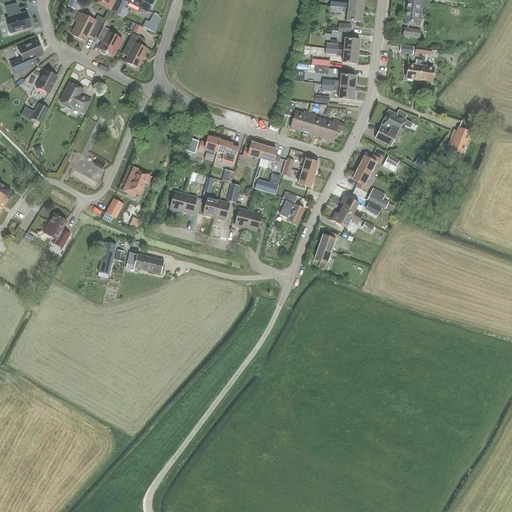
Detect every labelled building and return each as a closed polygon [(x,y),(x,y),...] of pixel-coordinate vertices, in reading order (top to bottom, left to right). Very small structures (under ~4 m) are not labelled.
[(74,10),(78,3),(73,0),(69,0),(66,6),(74,10)] [(97,0),(95,4),(110,11),(115,0),(97,0)] [(116,0),(111,10),(119,14),(126,2),(124,1),(124,0),(116,0)] [(124,0),(124,1),(126,2),(140,9),(139,12),(144,15),(146,12),(148,13),(154,1),(153,0),(124,0)] [(330,2),(330,7),(362,11),(363,0),(348,0),(348,4),(330,2)] [(419,27),(423,4),(407,2),(404,25),(419,27)] [(8,18),(5,19),(10,34),(31,28),(26,13),(19,15),(16,4),(5,7),(8,18)] [(361,23),(362,11),(330,7),(329,12),(347,14),(346,21),(361,23)] [(104,20),(97,16),(95,21),(79,13),(74,21),(78,23),(71,35),(84,42),(87,36),(94,39),(104,20)] [(126,28),(131,31),(135,25),(129,22),(126,28)] [(136,25),(132,32),(139,35),(141,30),(146,32),(147,30),(136,25)] [(338,32),(350,33),(350,26),(338,25),(338,32)] [(112,56),(121,40),(108,33),(109,31),(103,27),(97,40),(103,43),(99,50),(100,52),(102,51),(104,52),(105,54),(107,54),(112,56)] [(420,30),(403,28),(402,36),(419,38),(420,30)] [(125,63),(137,69),(147,50),(140,46),(144,40),(132,34),(121,54),(128,58),(125,63)] [(338,45),(326,44),(325,49),(343,51),(358,53),(359,41),(344,39),(344,46),(338,45)] [(34,59),(42,55),(36,41),(18,49),(22,59),(10,64),(14,75),(37,65),(34,59)] [(399,53),(403,54),(412,55),(414,48),(414,47),(400,45),(399,53)] [(357,65),(358,53),(343,51),(325,49),(325,55),(337,56),(343,57),(342,63),(357,65)] [(316,66),(315,67),(328,68),(329,61),(312,60),(311,65),(316,66)] [(416,61),(415,65),(408,64),(406,79),(419,81),(421,66),(421,61),(416,61)] [(421,66),(419,81),(431,83),(433,68),(427,67),(421,66)] [(315,73),(316,73),(327,75),(328,68),(315,67),(315,73)] [(57,77),(44,71),(36,88),(48,94),(57,77)] [(297,72),(296,82),(305,83),(306,72),(297,72)] [(322,80),(321,85),(333,87),(354,89),(355,77),(341,75),(340,81),(334,81),(322,80)] [(83,91),(69,84),(60,102),(73,109),(74,108),(84,113),(90,101),(80,96),(83,91)] [(333,87),(321,85),(321,91),(333,92),(339,92),(338,99),(353,101),(354,89),(333,87)] [(314,102),(328,104),(329,97),(315,96),(314,102)] [(288,101),(283,115),(291,118),(296,104),(288,101)] [(38,104),(30,118),(41,124),(49,109),(38,104)] [(304,133),(310,114),(304,112),(304,114),(295,111),(290,129),(304,133)] [(388,111),(375,139),(391,147),(397,133),(400,134),(404,126),(406,127),(408,122),(406,121),(404,120),(406,115),(398,111),(396,115),(388,111)] [(316,115),(310,114),(304,133),(318,137),(324,120),(315,117),(316,115)] [(332,123),(324,120),(318,137),(333,142),(337,128),(343,130),(345,124),(339,122),(333,120),(332,123)] [(461,154),(471,129),(472,126),(461,122),(459,128),(458,128),(457,132),(453,130),(447,145),(451,147),(450,150),(461,154)] [(28,131),(24,138),(31,142),(35,135),(28,131)] [(204,148),(216,152),(220,141),(207,137),(205,143),(200,142),(198,149),(203,151),(204,148)] [(185,151),(195,154),(198,142),(189,139),(185,151)] [(232,165),(237,146),(232,145),(232,144),(220,141),(216,152),(223,154),(221,162),(232,165)] [(260,159),(264,147),(251,143),(249,149),(244,148),(242,156),(247,158),(248,155),(260,159)] [(32,148),(36,157),(41,155),(41,153),(43,152),(40,146),(32,148)] [(276,151),(264,147),(260,159),(272,163),(272,165),(277,167),(279,158),(274,157),(276,151)] [(358,169),(369,175),(375,163),(377,164),(380,159),(372,155),(370,160),(364,157),(358,169)] [(385,162),(396,168),(399,162),(388,156),(385,162)] [(418,158),(413,164),(419,169),(424,162),(418,158)] [(98,159),(95,167),(104,170),(107,163),(98,159)] [(287,159),(284,167),(291,169),(293,161),(287,159)] [(305,160),(302,172),(314,176),(317,163),(305,160)] [(291,169),(284,167),(282,175),(288,176),(291,169)] [(134,168),(129,179),(124,189),(128,191),(127,193),(134,196),(135,194),(139,196),(144,186),(149,175),(134,168)] [(369,175),(358,169),(352,180),(357,183),(355,188),(363,192),(365,187),(363,186),(369,175)] [(224,170),(221,181),(230,183),(233,173),(224,170)] [(314,176),(302,172),(298,185),(310,188),(314,176)] [(268,183),(278,186),(281,177),(271,174),(268,183)] [(207,178),(203,192),(209,194),(213,179),(207,178)] [(415,185),(423,189),(426,182),(418,179),(415,185)] [(0,213),(8,199),(6,198),(10,191),(0,184),(0,213)] [(235,203),(240,186),(230,184),(226,201),(235,203)] [(246,188),(244,196),(250,198),(252,190),(246,188)] [(366,200),(385,209),(388,203),(383,200),(385,195),(372,188),(366,200)] [(180,212),(185,195),(174,192),(169,209),(180,212)] [(196,198),(185,195),(180,212),(192,215),(196,198)] [(290,204),(283,218),(297,224),(304,209),(295,205),(297,200),(288,196),(286,202),(290,204)] [(343,205),(341,210),(359,220),(362,215),(355,211),(359,204),(344,196),(340,203),(343,205)] [(213,218),(218,201),(207,198),(202,215),(213,218)] [(115,219),(123,205),(113,199),(105,214),(115,219)] [(229,204),(218,201),(213,218),(225,221),(229,204)] [(368,203),(365,209),(377,216),(380,210),(368,203)] [(18,232),(25,236),(40,211),(32,207),(18,232)] [(245,229),(249,212),(238,209),(234,226),(245,229)] [(359,220),(341,210),(338,215),(335,213),(331,220),(346,228),(349,221),(357,225),(359,220)] [(261,215),(249,212),(245,229),(256,232),(261,215)] [(70,235),(62,230),(67,222),(54,214),(48,225),(43,233),(56,240),(54,244),(62,249),(70,235)] [(139,221),(132,217),(129,226),(136,229),(139,221)] [(374,227),(365,222),(362,228),(371,233),(374,227)] [(323,236),(318,248),(330,252),(334,240),(337,241),(339,236),(330,233),(329,238),(323,236)] [(346,242),(349,235),(342,233),(340,239),(346,242)] [(119,240),(117,248),(127,250),(129,241),(119,240)] [(115,246),(105,243),(98,272),(108,275),(115,246)] [(330,252),(318,248),(314,260),(320,263),(318,268),(327,270),(328,265),(326,265),(330,252)] [(117,251),(114,261),(118,262),(117,268),(120,269),(124,252),(117,251)] [(133,271),(134,268),(161,274),(164,262),(129,253),(125,269),(133,271)] [(357,281),(346,276),(344,281),(355,286),(357,281)]
